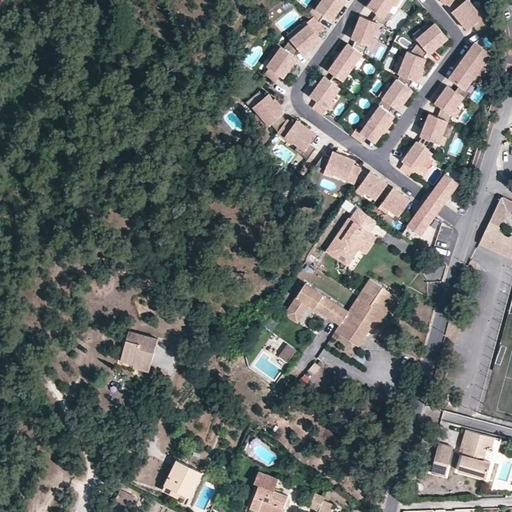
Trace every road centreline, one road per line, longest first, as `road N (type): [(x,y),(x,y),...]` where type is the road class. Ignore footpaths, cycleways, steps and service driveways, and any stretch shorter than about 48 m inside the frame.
road 1 (residential): [(389,511),(453,269),(511,88)]
road 2 (residential): [(82,511),(97,485),(138,447),(176,370),(216,330)]
road 3 (track): [(97,485),(49,382),(0,339)]
